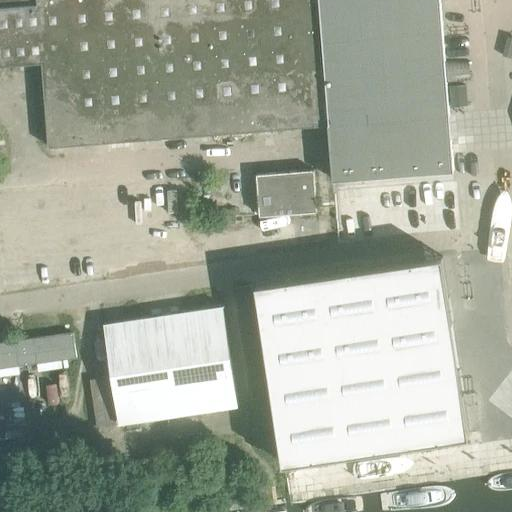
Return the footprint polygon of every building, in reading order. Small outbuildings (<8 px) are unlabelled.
[(327,124),(332,180),(453,171),(439,0),(0,0),(0,65),(41,63),(48,146),(327,124)] [(282,463),(469,435),(442,256),(255,284),(282,463)] [(254,285),(234,288),(255,429),(251,430),(254,449),(278,445),(254,285)] [(103,324),(118,424),(238,406),(223,305),(103,324)] [(0,342),(0,367),(76,357),(72,333),(0,342)]
